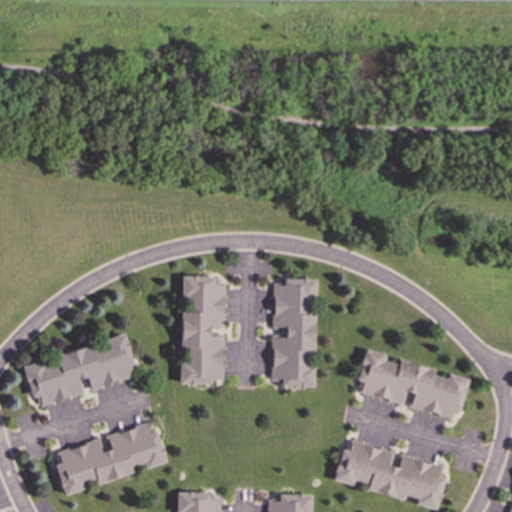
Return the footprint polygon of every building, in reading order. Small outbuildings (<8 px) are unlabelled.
[(178,384),(210,384),(210,378),(220,378),(221,335),(208,335),(208,327),(222,328),(222,284),(212,284),(212,276),(179,276),(179,310),(178,384)] [(311,387),(313,312),(307,312),(308,299),(313,299),(314,279),(282,278),(282,285),(271,285),(269,331),(270,331),(268,379),(279,379),(279,386),(311,387)] [(21,366),(30,398),(37,396),(39,405),(82,393),(78,380),(85,377),(88,389),(134,375),(123,336),(41,359),(41,361),(21,366)] [(466,378),(445,373),(444,378),(431,375),(433,369),(397,360),(396,364),(382,360),(384,354),(363,349),(355,380),(361,382),(358,393),(400,404),(403,392),(411,394),(408,408),(450,418),(452,409),(458,411),(466,378)] [(163,462),(155,431),(147,433),(145,424),(104,435),(108,449),(99,451),(96,440),(55,451),(58,463),(53,464),(62,495),(83,489),(82,485),(95,481),(96,483),(132,473),(130,467),(143,463),(144,468),(163,462)] [(435,510),(442,478),(437,477),(440,465),(398,456),(395,466),(388,465),(392,451),(348,441),(346,450),(339,448),(331,479),(365,487),(365,490),(400,499),(401,495),(414,498),(413,504),(435,510)] [(217,511),(218,500),(207,500),(207,492),(175,491),(174,511),(217,511)] [(309,511),(309,494),(277,494),(277,501),(266,501),(265,511),(309,511)]
